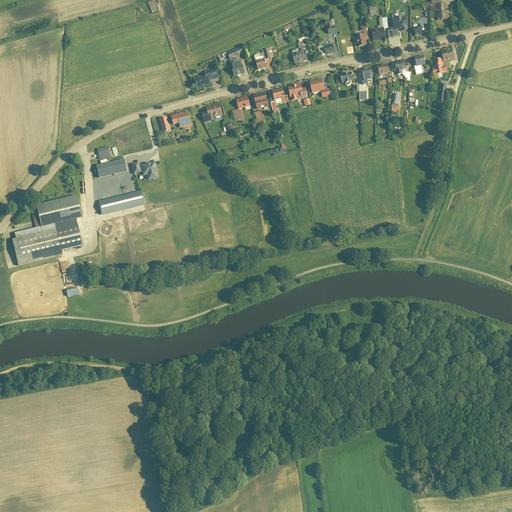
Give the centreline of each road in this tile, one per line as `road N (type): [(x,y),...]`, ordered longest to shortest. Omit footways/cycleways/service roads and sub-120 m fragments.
road 1 (residential): [(511,25),(111,124),(62,158),(0,234)]
road 2 (track): [(0,374),(36,365),(183,370),(318,318),(395,305),(511,336)]
road 3 (track): [(411,260),(436,206),(471,34)]
